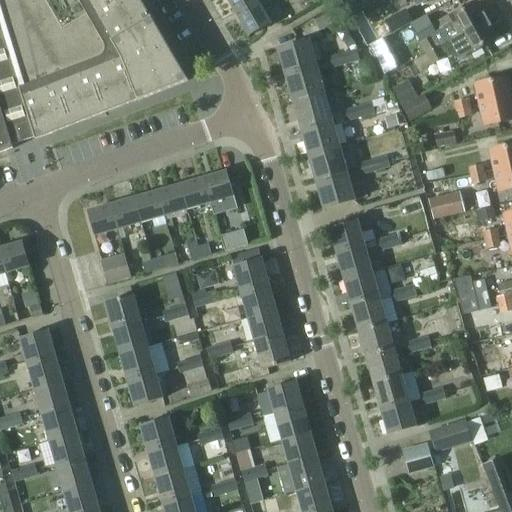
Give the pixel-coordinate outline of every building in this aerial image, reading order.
[(0,0),(0,106),(12,145),(24,142),(35,138),(36,140),(188,81),(140,0),(0,0)] [(227,0),(237,16),(259,3),(256,0),(227,0)] [(450,41),(487,21),(477,2),(440,23),(443,29),(435,33),(433,34),(434,36),(422,43),(421,43),(427,54),(440,47),(450,41)] [(271,24),(259,3),(237,16),(249,37),(271,24)] [(406,10),(384,21),(392,35),(413,24),(406,10)] [(433,34),(435,33),(427,18),(412,26),(422,43),(434,36),(433,34)] [(497,38),(487,21),(450,41),(460,59),(497,38)] [(285,76),(316,67),(308,41),(278,49),(285,76)] [(440,47),(427,54),(432,64),(445,57),(440,47)] [(328,64),(358,56),(357,51),(327,59),(328,64)] [(358,56),(328,64),(329,69),(359,61),(358,56)] [(324,95),(316,67),(285,76),(293,104),(324,95)] [(481,106),(511,99),(507,78),(476,85),(481,106)] [(411,99),(403,85),(392,91),(400,105),(411,99)] [(301,130),(332,121),(324,95),(293,104),(301,130)] [(423,95),(402,107),(410,122),(432,109),(423,95)] [(511,99),(481,106),(485,126),(511,119),(511,99)] [(456,103),(457,110),(469,108),(468,100),(456,103)] [(343,118),(373,109),(372,104),(342,112),(343,118)] [(12,145),(0,106),(0,154),(13,149),(12,145)] [(471,116),(469,108),(457,110),(459,118),(471,116)] [(373,109),(343,118),(345,123),(375,114),(373,109)] [(339,148),(332,121),(301,130),(309,156),(339,148)] [(454,132),(435,136),(437,148),(456,144),(454,132)] [(495,172),(511,167),(511,146),(491,151),(495,172)] [(347,175),(339,148),(309,156),(316,183),(347,175)] [(359,171),(388,163),(387,157),(357,166),(359,171)] [(388,163),(359,171),(360,176),(390,168),(388,163)] [(472,176),(483,174),(482,166),(470,169),(472,176)] [(511,167),(495,172),(500,192),(511,188),(511,167)] [(227,172),(204,178),(211,203),(234,197),(227,172)] [(483,174),(472,176),(473,184),(485,181),(483,174)] [(355,202),(347,175),(316,183),(324,211),(355,202)] [(188,210),(211,203),(204,178),(181,185),(188,210)] [(188,210),(181,185),(158,192),(165,217),(188,210)] [(158,192),(135,198),(142,223),(152,220),(154,229),(163,226),(160,218),(165,217),(158,192)] [(427,201),(433,223),(464,215),(459,193),(427,201)] [(119,230),(142,223),(135,198),(112,205),(119,230)] [(95,237),(119,230),(112,205),(88,212),(95,237)] [(329,230),(336,253),(353,248),(355,253),(366,250),(357,222),(329,230)] [(221,237),(225,252),(248,246),(244,230),(221,237)] [(484,233),(486,241),(497,238),(496,230),(484,233)] [(377,246),(401,239),(399,234),(375,241),(377,246)] [(499,245),(497,238),(486,241),(487,248),(499,245)] [(401,239),(377,246),(378,251),(402,245),(401,239)] [(0,248),(0,250),(7,273),(30,267),(23,242),(0,248)] [(199,247),(202,257),(212,254),(209,244),(199,247)] [(199,247),(189,250),(192,260),(202,257),(199,247)] [(353,248),(336,253),(344,281),(373,273),(366,250),(355,253),(353,248)] [(125,255),(102,261),(109,284),(132,278),(125,255)] [(162,258),(152,261),(156,271),(165,268),(162,258)] [(234,266),(241,289),(251,287),(253,292),(270,287),(262,258),(234,266)] [(146,274),(156,271),(152,261),(143,263),(146,274)] [(420,275),(424,289),(438,285),(434,271),(420,275)] [(344,281),(351,304),(368,300),(369,305),(381,301),(373,273),(344,281)] [(414,286),(400,290),(402,295),(405,294),(407,299),(417,297),(415,291),(414,286)] [(249,318),(276,311),(270,287),(253,292),(251,287),(241,289),(249,318)] [(400,290),(390,293),(392,298),(393,303),(407,299),(405,294),(402,295),(400,290)] [(216,291),(203,295),(204,300),(208,299),(209,304),(219,301),(218,296),(216,291)] [(106,303),(113,327),(130,322),(132,327),(142,324),(134,294),(106,303)] [(203,295),(193,298),(194,303),(196,308),(209,304),(208,299),(204,300),(203,295)] [(498,297),(500,305),(511,302),(510,295),(498,297)] [(387,324),(381,301),(369,305),(368,300),(351,304),(359,332),(387,324)] [(511,310),(511,302),(500,305),(501,313),(511,310)] [(40,305),(30,308),(34,318),(43,316),(40,305)] [(187,305),(173,309),(175,314),(178,313),(180,318),(190,315),(188,310),(187,305)] [(173,309),(163,312),(164,317),(166,322),(180,318),(178,313),(175,314),(173,309)] [(249,318),(255,341),(266,338),(267,344),(284,339),(276,311),(249,318)] [(113,327),(121,355),(149,347),(142,324),(132,327),(130,322),(113,327)] [(359,332),(366,355),(383,351),(384,355),(396,352),(387,324),(359,332)] [(21,338),(28,362),(38,359),(40,364),(57,360),(49,330),(21,338)] [(428,337),(415,341),(416,346),(420,345),(422,350),(432,348),(430,342),(428,337)] [(291,362),(284,339),(267,344),(266,338),(255,341),(264,370),(291,362)] [(415,341),(405,344),(407,349),(408,354),(422,350),(420,345),(416,346),(415,341)] [(231,342),(217,346),(219,351),(223,350),(224,355),(234,352),(233,347),(231,342)] [(217,346),(207,349),(209,354),(210,359),(224,355),(223,350),(219,351),(217,346)] [(121,355),(128,378),(145,373),(147,378),(157,375),(149,347),(121,355)] [(402,375),(396,352),(384,355),(383,351),(366,355),(374,383),(402,375)] [(202,356),(188,360),(189,365),(193,364),(195,369),(205,367),(203,362),(202,356)] [(38,359),(28,362),(36,391),(64,383),(57,360),(40,364),(38,359)] [(188,360),(178,363),(180,368),(181,373),(195,369),(193,364),(189,365),(188,360)] [(7,363),(0,364),(0,376),(10,374),(8,368),(7,363)] [(164,398),(157,375),(147,378),(145,373),(128,378),(136,406),(164,398)] [(402,375),(374,383),(381,406),(398,402),(399,407),(410,403),(402,375)] [(191,399),(212,392),(208,380),(187,386),(191,399)] [(288,414),(304,410),(296,381),(269,389),(275,413),(286,410),(288,414)] [(36,391),(43,413),(53,410),(54,415),(72,411),(64,383),(36,391)] [(444,389),(430,392),(432,397),(435,396),(437,401),(447,399),(445,394),(444,389)] [(430,392),(420,395),(422,400),(423,405),(437,401),(435,396),(432,397),(430,392)] [(398,402),(381,406),(389,435),(417,427),(410,403),(399,407),(398,402)] [(53,410),(43,413),(51,441),(78,434),(72,411),(54,415),(53,410)] [(275,413),(283,441),(311,433),(304,410),(288,414),(286,410),(275,413)] [(252,414),(238,418),(240,423),(243,422),(245,427),(255,424),(253,419),(252,414)] [(21,415),(8,418),(9,423),(13,422),(14,427),(24,425),(23,420),(21,415)] [(8,418),(0,420),(0,429),(1,431),(14,427),(13,422),(9,423),(8,418)] [(167,450),(177,447),(169,418),(142,426),(148,450),(165,445),(167,450)] [(238,418),(228,421),(230,426),(231,431),(245,427),(243,422),(240,423),(238,418)] [(435,454),(473,443),(466,421),(429,432),(435,454)] [(222,428),(208,432),(210,437),(213,436),(215,441),(225,439),(223,434),(222,428)] [(208,432),(198,435),(200,440),(201,445),(215,441),(213,436),(210,437),(208,432)] [(283,441),(290,464),(301,461),(302,466),(319,461),(311,433),(283,441)] [(51,441),(57,464),(68,461),(69,466),(86,461),(78,434),(51,441)] [(148,450),(156,478),(184,470),(177,447),(167,450),(165,445),(148,450)] [(426,446),(400,453),(407,478),(433,471),(426,446)] [(241,472),(243,472),(253,469),(255,468),(250,451),(236,455),(241,472)] [(65,493),(93,485),(86,461),(69,466),(68,461),(57,464),(65,493)] [(290,464),(298,492),(326,485),(319,461),(302,466),(301,461),(290,464)] [(255,468),(253,469),(254,474),(258,473),(259,478),(269,476),(268,470),(266,465),(255,468)] [(35,466),(22,470),(23,475),(27,473),(28,478),(38,476),(37,471),(35,466)] [(253,469),(243,472),(244,477),(245,482),(259,478),(258,473),(254,474),(253,469)] [(22,470),(12,472),(13,477),(15,482),(28,478),(27,473),(23,475),(22,470)] [(181,501),(192,498),(184,470),(156,478),(163,501),(180,496),(181,501)] [(511,511),(511,488),(508,477),(491,483),(501,511),(511,511)] [(236,480),(222,484),(224,489),(228,488),(229,493),(239,490),(238,485),(236,480)] [(222,484),(212,486),(214,491),(215,496),(229,493),(228,488),(224,489),(222,484)] [(65,493),(70,511),(100,511),(93,485),(65,493)] [(333,511),(326,485),(298,492),(303,511),(333,511)] [(0,496),(0,498),(3,509),(12,506),(9,494),(0,496)] [(180,496),(163,501),(166,511),(196,511),(196,510),(204,508),(200,496),(192,499),(192,498),(181,501),(180,496)]
